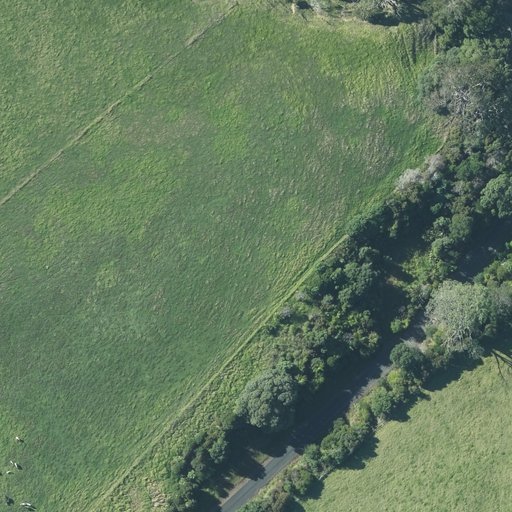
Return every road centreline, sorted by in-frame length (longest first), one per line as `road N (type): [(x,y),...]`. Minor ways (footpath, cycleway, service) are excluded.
road 1 (unclassified): [(218,511),(496,247),(511,183)]
road 2 (unclassified): [(511,148),(493,0)]
